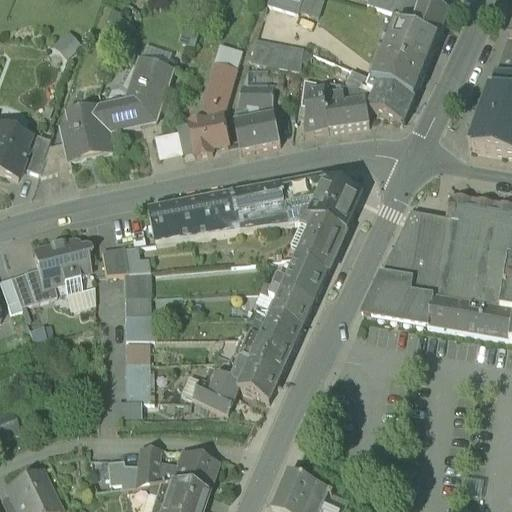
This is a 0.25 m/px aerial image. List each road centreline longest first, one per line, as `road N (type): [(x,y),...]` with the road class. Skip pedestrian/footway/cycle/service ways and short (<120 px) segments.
road 1 (residential): [(0,233),(345,158),(414,165)]
road 2 (residential): [(414,165),(269,467)]
road 3 (residential): [(269,467),(223,447),(46,449),(0,470)]
road 4 (residential): [(489,0),(414,165)]
